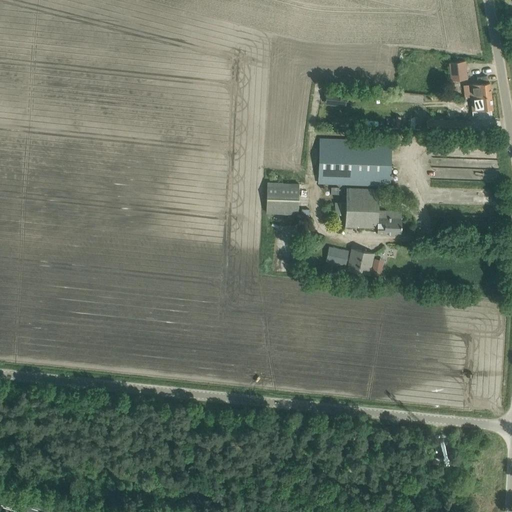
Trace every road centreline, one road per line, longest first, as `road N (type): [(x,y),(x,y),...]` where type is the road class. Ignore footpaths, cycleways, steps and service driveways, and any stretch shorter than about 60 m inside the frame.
road 1 (unclassified): [(511,427),(0,374)]
road 2 (unclassified): [(511,131),(488,0)]
